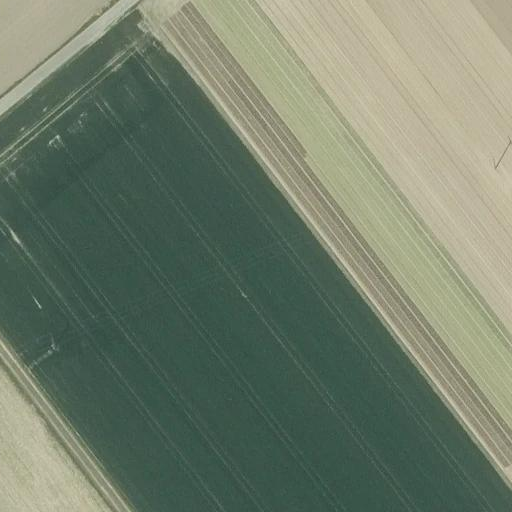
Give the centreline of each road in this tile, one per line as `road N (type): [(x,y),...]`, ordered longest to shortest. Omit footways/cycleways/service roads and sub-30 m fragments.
road 1 (track): [(122,511),(0,350)]
road 2 (track): [(130,0),(0,108)]
